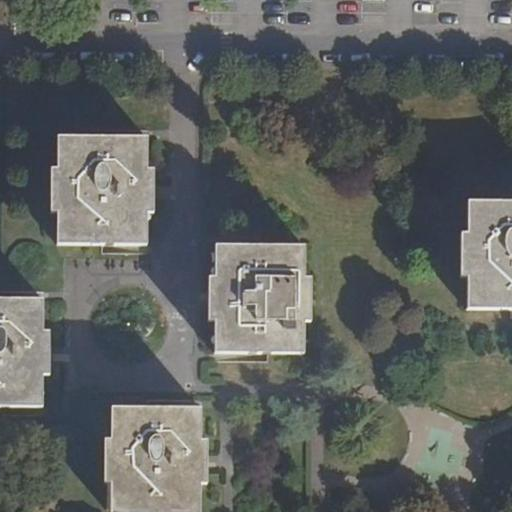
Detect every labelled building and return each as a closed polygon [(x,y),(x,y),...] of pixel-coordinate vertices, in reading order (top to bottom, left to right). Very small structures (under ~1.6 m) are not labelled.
[(150,168),(150,136),(58,136),(58,167),(51,167),(51,210),(58,210),(58,243),(150,243),(151,211),(158,211),(158,195),(158,168),(150,168)] [(511,203),(467,203),(467,234),(461,235),(460,277),(467,278),(467,311),(511,310),(511,203)] [(305,277),(304,244),(214,244),(214,277),(208,277),(209,309),(210,320),(216,320),(216,351),(305,351),(305,320),(312,320),(311,277),(305,277)] [(43,333),(42,302),(0,301),(0,410),(43,411),(44,379),(51,378),(51,358),(51,334),(43,333)] [(200,412),(113,412),(113,444),(106,444),(106,486),(113,486),(112,511),(201,511),(201,486),(209,486),(209,470),(208,445),(202,445),(200,412)]
